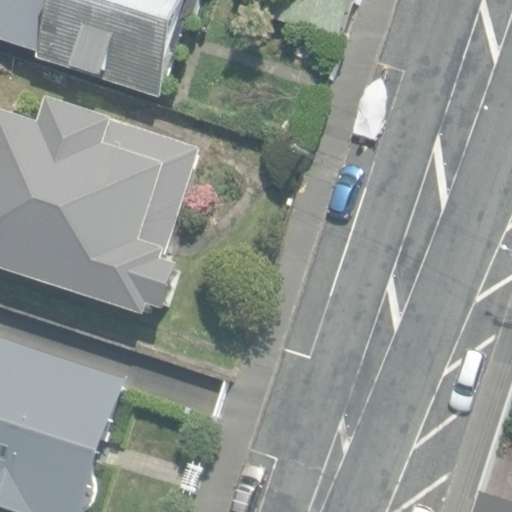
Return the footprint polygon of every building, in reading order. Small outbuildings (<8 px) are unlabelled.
[(169,102),(202,0),(0,0),(0,39),(47,55),(45,61),(169,102)] [(281,0),(275,19),(347,41),(360,1),(356,0),(281,0)] [(0,268),(155,319),(159,308),(174,313),(189,267),(174,262),(209,149),(59,100),(51,127),(6,112),(5,116),(0,114),(0,268)] [(0,505),(21,511),(94,511),(137,383),(0,338),(0,505)] [(511,511),(511,402),(474,511),(511,511)]
